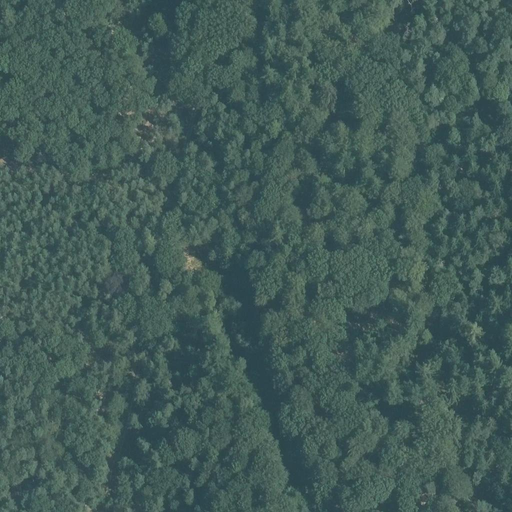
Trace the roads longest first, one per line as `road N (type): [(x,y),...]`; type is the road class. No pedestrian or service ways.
road 1 (track): [(219,0),(103,511)]
road 2 (track): [(382,0),(462,511)]
